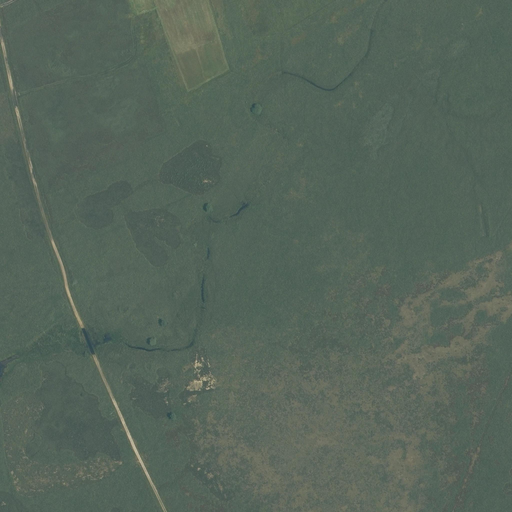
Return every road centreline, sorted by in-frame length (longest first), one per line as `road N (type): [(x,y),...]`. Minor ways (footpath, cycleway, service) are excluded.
road 1 (track): [(165,511),(66,285),(0,30)]
road 2 (track): [(14,97),(130,64),(135,20)]
